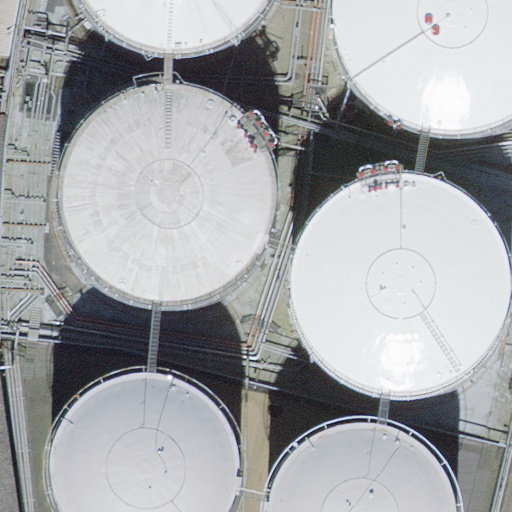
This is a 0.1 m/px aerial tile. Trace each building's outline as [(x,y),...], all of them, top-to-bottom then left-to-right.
[(260,32),(283,1),(283,0),(84,0),(94,18),(120,43),(155,58),(192,62),(229,52),(260,32)] [(511,0),(338,0),(339,0),(339,41),(354,80),(380,112),(415,133),(455,142),(496,138),(511,130),(511,0)] [(251,283),(274,253),(285,217),(284,179),(271,144),(246,116),(213,97),(178,90),(142,94),(110,110),(84,135),(68,167),(62,202),(68,238),(85,269),(111,294),(146,310),(183,313),(220,304),(251,283)] [(487,372),(510,342),(511,335),(511,246),(507,233),(482,205),(449,186),(414,179),(378,183),(346,199),(320,224),(304,256),(298,291),(304,327),(321,358),(347,383),(382,398),(419,402),(456,393),(487,372)] [(241,511),(249,490),(248,457),(236,425),(214,400),(185,383),(151,377),(121,382),(93,397),(72,419),(58,446),(54,477),(59,507),(61,511),(241,511)] [(471,511),(459,481),(437,455),(408,438),(375,433),(344,438),(317,452),(295,474),(281,502),(279,511),(471,511)]
